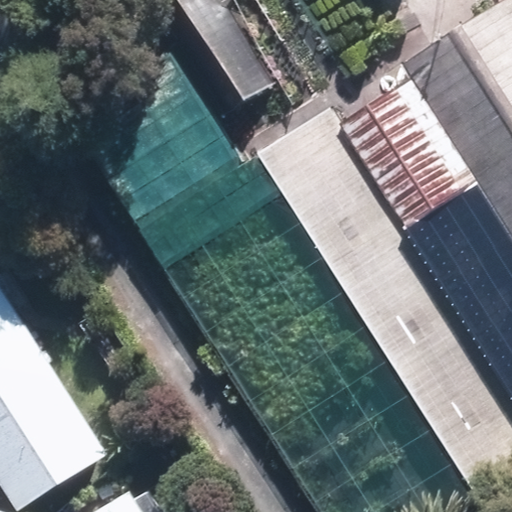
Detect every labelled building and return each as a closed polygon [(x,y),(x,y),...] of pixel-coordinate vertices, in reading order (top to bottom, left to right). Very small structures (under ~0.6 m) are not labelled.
[(280,75),(236,0),(183,0),(241,98),(280,75)] [(511,0),(501,0),(410,57),(422,75),(348,121),(337,103),(272,143),(485,484),(511,467),(511,0)] [(397,14),(388,0),(311,0),(339,47),(397,14)] [(0,214),(15,206),(0,182),(0,214)] [(118,448),(2,264),(0,265),(0,460),(28,504),(118,448)] [(159,511),(144,486),(101,511),(159,511)] [(39,511),(0,499),(0,511),(39,511)]
